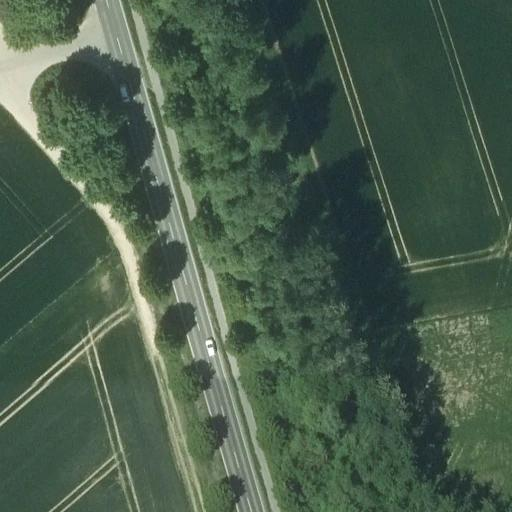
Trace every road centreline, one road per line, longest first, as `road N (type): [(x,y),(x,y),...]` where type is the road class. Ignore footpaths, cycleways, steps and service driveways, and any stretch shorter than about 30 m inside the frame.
road 1 (secondary): [(248,511),(104,0)]
road 2 (track): [(0,85),(106,218),(131,271),(204,511)]
